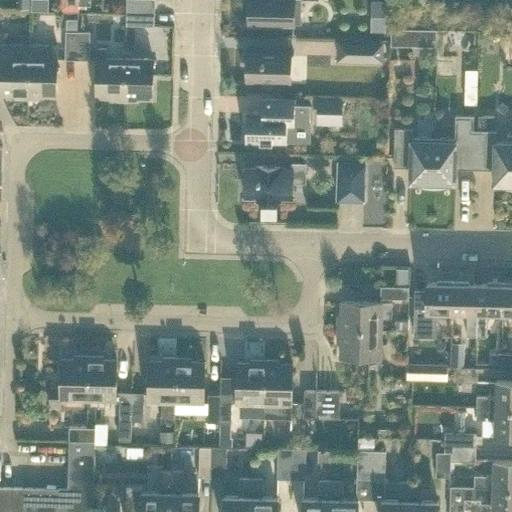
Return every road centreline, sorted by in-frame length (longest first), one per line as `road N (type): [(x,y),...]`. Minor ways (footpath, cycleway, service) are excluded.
road 1 (residential): [(12,320),(308,325),(311,244)]
road 2 (residential): [(12,320),(17,141),(198,145)]
road 3 (residential): [(311,244),(196,242),(198,145)]
road 4 (residential): [(511,249),(311,244)]
road 5 (residential): [(198,145),(201,0)]
road 6 (residential): [(0,444),(12,320)]
